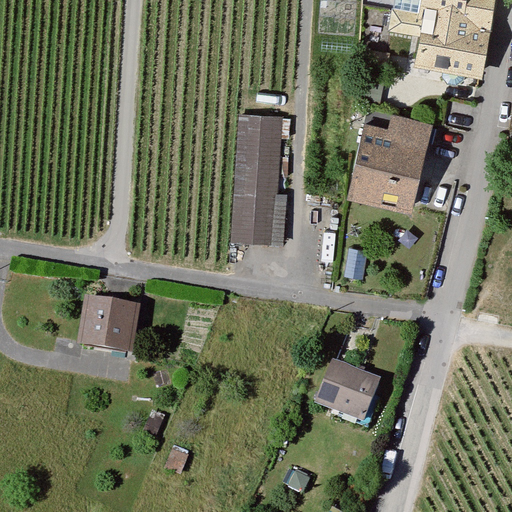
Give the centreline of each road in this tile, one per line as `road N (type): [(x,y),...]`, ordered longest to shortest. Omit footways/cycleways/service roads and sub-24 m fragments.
road 1 (residential): [(0,247),(422,313),(443,323)]
road 2 (residential): [(511,26),(443,323)]
road 3 (residential): [(443,323),(391,511)]
